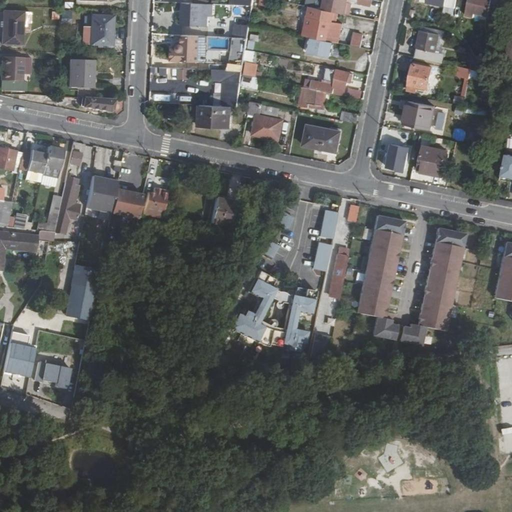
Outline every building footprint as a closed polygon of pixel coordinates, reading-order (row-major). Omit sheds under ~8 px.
[(326,0),(325,8),(351,13),(353,4),(350,3),(350,0),(326,0)] [(498,22),(502,0),(471,0),(468,16),(476,18),(477,13),(484,15),(483,19),(498,22)] [(205,3),(182,2),(182,10),(185,11),(185,24),(204,25),(205,3)] [(311,29),(310,36),(313,37),(326,39),(330,20),(332,20),(334,12),(313,8),(309,28),(311,29)] [(2,10),(2,42),(22,43),(23,11),(2,10)] [(63,23),(72,22),(71,12),(62,14),(63,23)] [(108,32),(113,33),(113,17),(92,15),(91,42),(108,43),(108,32)] [(233,33),(249,35),(250,25),(235,23),(233,33)] [(419,48),(417,57),(444,63),(445,54),(437,52),(441,34),(422,30),(418,48),(419,48)] [(353,45),(363,47),(365,35),(356,33),(353,45)] [(200,35),(183,34),(183,43),(180,43),(179,45),(178,47),(172,47),(172,60),(199,60),(200,35)] [(248,48),(256,50),(260,35),(252,34),(248,48)] [(211,38),(211,49),(228,49),(228,37),(211,38)] [(332,56),(335,41),(326,39),(313,37),(310,51),(332,56)] [(232,38),(231,69),(243,70),(245,38),(232,38)] [(246,50),(246,60),(257,60),(258,50),(246,50)] [(4,55),(3,79),(25,80),(26,56),(4,55)] [(94,61),(70,60),(69,87),(93,88),(94,61)] [(247,61),(245,73),(256,75),(257,71),(254,70),(255,64),(247,61)] [(411,85),(429,90),(434,69),(416,65),(411,85)] [(335,92),(346,95),(351,73),(328,67),(325,80),(337,82),(336,86),(335,89),(325,87),(326,84),(314,80),(313,87),(326,91),(335,92)] [(459,76),(471,79),(474,69),(461,67),(459,76)] [(191,79),(191,69),(177,69),(177,79),(191,79)] [(223,105),(232,106),(238,105),(239,97),(242,81),(224,80),(223,105)] [(326,91),(313,87),(311,95),(305,95),(304,103),(324,104),(326,91)] [(354,90),(353,98),(362,99),(363,91),(354,90)] [(115,101),(86,100),(85,108),(114,112),(115,101)] [(251,100),(249,112),(256,114),(252,135),(280,141),(284,120),(261,115),(263,102),(251,100)] [(406,125),(432,130),(437,107),(411,102),(406,125)] [(223,105),(200,104),(199,125),(230,126),(232,106),(223,105)] [(344,119),(360,122),(362,115),(346,112),(344,119)] [(305,145),(338,152),(342,132),(309,124),(305,145)] [(411,149),(394,146),(389,167),(406,171),(411,149)] [(64,150),(48,147),(47,154),(31,151),(27,171),(59,178),(64,150)] [(448,153),(425,148),(420,172),(443,177),(448,153)] [(20,169),(23,154),(0,149),(0,168),(11,171),(12,167),(20,169)] [(73,151),(70,164),(80,167),(83,153),(73,151)] [(511,155),(506,155),(501,177),(511,178),(511,155)] [(156,166),(149,164),(145,182),(152,183),(156,166)] [(79,181),(66,178),(62,200),(58,219),(55,231),(57,232),(67,234),(79,181)] [(300,189),(294,188),(292,190),(299,191),(296,200),(300,201),(301,192),(300,189)] [(161,219),(166,193),(154,190),(153,194),(148,194),(143,217),(161,219)] [(216,197),(211,223),(229,226),(234,201),(216,197)] [(58,219),(62,200),(54,198),(50,218),(58,219)] [(0,200),(0,226),(8,227),(13,202),(0,200)] [(134,202),(121,200),(119,213),(132,215),(134,202)] [(13,202),(8,227),(24,229),(27,216),(18,214),(20,204),(13,202)] [(358,206),(351,205),(347,221),(355,222),(358,206)] [(338,212),(325,209),(319,235),(333,238),(338,212)] [(281,213),(276,223),(288,229),(294,217),(282,211),(281,213)] [(396,341),(396,338),(399,326),(392,325),(393,321),(389,321),(389,320),(386,319),(384,318),(385,312),(387,313),(388,306),(377,304),(377,300),(389,302),(390,297),(388,297),(391,285),(393,285),(394,279),(382,277),(383,273),(395,276),(396,270),(394,269),(396,257),(399,257),(399,252),(388,249),(388,246),(400,248),(402,242),(400,242),(402,228),(405,228),(406,222),(378,216),(358,313),(378,317),(374,336),(396,341)] [(40,225),(39,231),(43,231),(55,233),(55,231),(58,219),(50,218),(48,226),(40,225)] [(439,229),(438,235),(440,235),(437,249),(435,249),(433,255),(445,257),(445,261),(433,258),(432,264),(434,265),(431,277),(429,277),(428,283),(440,285),(440,289),(427,286),(426,292),(428,293),(425,305),(424,305),(420,320),(422,320),(421,326),(419,326),(412,325),(411,329),(404,328),(402,339),(401,342),(423,346),(426,328),(446,332),(467,235),(439,229)] [(41,243),(47,242),(38,241),(38,238),(0,231),(0,274),(3,275),(7,249),(25,252),(25,249),(40,251),(41,243)] [(55,239),(57,232),(55,231),(55,233),(43,231),(41,239),(38,238),(38,241),(47,242),(55,239)] [(83,231),(80,241),(75,266),(99,271),(107,237),(107,235),(83,231)] [(267,239),(261,251),(273,257),(279,245),(267,239)] [(331,245),(318,242),(313,268),(326,270),(331,245)] [(511,244),(505,243),(494,299),(511,302),(511,244)] [(339,298),(348,256),(337,254),(333,275),(335,275),(330,296),(339,298)] [(99,271),(75,266),(66,314),(89,319),(99,271)] [(302,312),(311,314),(316,291),(297,287),(295,295),(291,295),(283,333),(272,330),(258,322),(272,294),(275,289),(271,288),(275,280),(257,271),(246,292),(255,297),(256,303),(251,314),(244,310),(241,315),(236,313),(228,328),(263,346),(269,347),(269,345),(281,347),(281,345),(288,346),(287,351),(298,353),(300,344),(305,345),(308,332),(294,329),(297,316),(302,312)] [(327,361),(331,340),(314,336),(309,360),(327,361)] [(34,346),(8,341),(1,370),(27,376),(34,346)] [(70,368),(38,361),(33,382),(65,389),(70,368)] [(387,457),(385,454),(379,458),(387,472),(403,463),(396,452),(387,457)]
